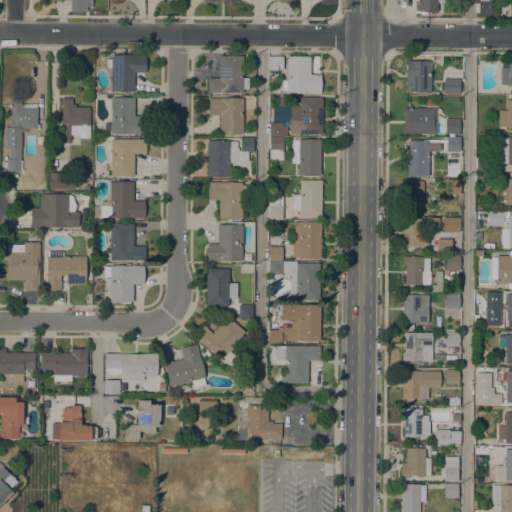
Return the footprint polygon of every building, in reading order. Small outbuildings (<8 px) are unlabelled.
[(91,0),(91,6),(87,6),(87,12),(70,12),(70,0),(58,0),(58,1),(45,1),(45,0),(91,0)] [(443,0),(443,2),(436,2),(436,12),(417,12),(417,0),(443,0)] [(477,0),(487,0),(487,1),(490,1),(490,15),(477,15),(477,0)] [(110,68),(105,68),(106,59),(111,59),(111,56),(144,56),(144,73),(134,73),(133,92),(110,91),(110,68)] [(219,56),(242,56),(242,78),(248,78),(248,89),(242,89),(242,93),(207,93),(207,78),(219,79),(219,56)] [(268,56),(282,56),(282,70),(268,70),(268,56)] [(406,93),(407,90),(406,90),(406,80),(405,80),(405,61),(431,62),(431,56),(441,56),(441,65),(431,65),(431,67),(430,67),(430,93),(406,93)] [(310,57),(309,75),(320,75),(320,93),(309,93),(286,92),(286,91),(281,91),(282,81),(286,81),(286,57),(310,57)] [(511,87),(507,87),(507,85),(500,85),(500,67),(507,68),(507,59),(511,59),(511,87)] [(459,79),(459,94),(443,94),(443,79),(459,79)] [(287,97),(286,107),(277,107),(278,97),(287,97)] [(321,135),(288,135),(289,106),(298,106),(298,97),(321,98),(321,135)] [(20,149),(20,171),(6,171),(6,159),(10,159),(10,149),(4,149),(4,128),(8,128),(8,120),(10,120),(10,99),(20,98),(20,105),(23,105),(23,108),(36,108),(36,129),(23,129),(20,133),(20,149)] [(89,138),(79,138),(79,135),(70,135),(70,141),(59,141),(59,117),(61,117),(61,98),(71,98),(71,105),(75,105),(75,108),(89,108),(89,138)] [(134,98),(133,116),(145,117),(144,134),(104,133),(104,123),(110,123),(111,98),(134,98)] [(242,99),(242,100),(248,100),(248,112),(242,112),(242,134),(219,134),(219,115),(208,115),(208,99),(242,99)] [(498,111),(506,111),(506,100),(511,100),(511,127),(497,127),(498,111)] [(436,109),(436,134),(403,133),(403,108),(436,109)] [(459,119),(459,134),(445,134),(445,119),(459,119)] [(269,123),(282,123),(282,127),(286,127),(286,136),(269,136),(269,123)] [(282,161),(269,161),(269,138),(282,138),(282,161)] [(440,151),(428,151),(428,176),(406,176),(406,141),(408,141),(408,140),(446,140),(446,138),(459,138),(459,152),(446,151),(446,142),(440,142),(440,143),(440,151)] [(511,138),(511,165),(507,165),(507,164),(500,164),(500,138),(511,138)] [(145,140),(145,154),(133,154),(133,176),(110,176),(110,139),(145,140)] [(229,141),(229,142),(236,142),(236,148),(237,148),(237,151),(239,151),(239,139),(252,139),(252,152),(247,152),(247,162),(229,162),(229,177),(206,177),(207,141),(229,141)] [(319,176),(297,175),(297,164),(291,164),(291,140),(297,140),(320,140),(319,176)] [(489,157),(489,171),(475,171),(475,157),(489,157)] [(88,172),(79,172),(79,163),(88,163),(88,172)] [(48,173),(74,173),(74,189),(48,189),(48,173)] [(511,179),(511,206),(497,206),(498,179),(511,179)] [(320,218),(298,217),(299,210),(290,210),(291,195),(299,195),(299,180),(321,180),(320,218)] [(459,180),(459,194),(445,194),(445,180),(459,180)] [(93,218),(93,206),(97,206),(100,203),(100,201),(105,201),(108,198),(108,181),(133,182),(133,201),(144,201),(143,218),(93,218)] [(422,208),(405,208),(405,181),(423,181),(422,208)] [(218,200),(207,200),(207,182),(218,182),(218,183),(241,183),(241,185),(248,186),(248,195),(241,195),(241,219),(218,219),(218,200)] [(71,195),(73,198),(73,201),(75,204),(76,207),(75,210),(74,212),(78,212),(78,228),(35,227),(35,228),(40,228),(40,231),(33,231),(33,228),(30,228),(30,208),(39,208),(40,194),(67,194),(71,195)] [(281,219),(268,219),(268,196),(282,196),(281,219)] [(511,213),(511,250),(511,249),(500,249),(500,229),(506,229),(506,225),(502,225),(502,226),(487,225),(488,213),(511,213)] [(459,218),(459,232),(442,232),(442,218),(459,218)] [(420,234),(427,234),(427,245),(420,245),(421,247),(402,247),(402,234),(403,234),(403,219),(420,219),(420,234)] [(319,259),(297,258),(291,257),(292,223),(320,223),(319,259)] [(132,247),(144,247),(144,261),(109,261),(110,224),(133,224),(132,247)] [(241,261),(207,261),(207,244),(218,244),(219,225),(242,225),(241,261)] [(38,291),(24,291),(24,280),(5,280),(5,274),(6,274),(6,258),(1,258),(1,253),(6,253),(6,252),(7,252),(7,245),(23,245),(23,243),(28,243),(28,234),(37,234),(37,243),(39,243),(38,291)] [(451,239),(450,252),(436,252),(436,239),(451,239)] [(268,261),(268,248),(281,248),(281,262),(268,262),(268,261)] [(45,290),(46,256),(47,256),(47,251),(62,251),(62,256),(86,257),(85,284),(61,284),(61,290),(45,290)] [(459,256),(459,270),(445,270),(445,256),(459,256)] [(496,279),(491,279),(491,258),(496,258),(496,256),(511,256),(511,283),(496,283),(496,279)] [(404,266),(401,266),(401,257),(422,257),(422,258),(429,258),(429,272),(430,272),(429,285),(404,284),(404,266)] [(295,262),(295,264),(319,264),(319,301),(284,301),(284,299),(283,299),(283,293),(287,292),(289,291),(290,288),(290,274),(268,274),(268,262),(281,262),(295,262)] [(132,302),(109,302),(109,290),(104,290),(104,279),(103,279),(103,266),(124,266),(124,264),(130,264),(130,266),(143,266),(143,284),(132,284),(132,302)] [(228,283),(236,283),(236,298),(228,298),(228,306),(205,306),(205,269),(228,269),(228,283)] [(429,292),(429,285),(435,285),(435,273),(441,273),(442,292),(429,292)] [(500,292),(484,292),(483,325),(499,326),(500,292)] [(458,294),(458,309),(445,308),(445,294),(458,294)] [(511,328),(507,328),(507,321),(506,321),(506,320),(499,320),(499,310),(505,310),(505,294),(511,294),(511,328)] [(427,323),(421,323),(421,324),(417,324),(417,323),(402,323),(402,295),(427,295),(427,323)] [(287,340),(287,344),(267,343),(268,330),(277,330),(277,328),(290,328),(291,320),(280,320),(280,311),(278,311),(278,305),(280,306),(280,304),(298,305),(319,306),(319,341),(287,340)] [(252,305),(252,319),(238,319),(238,305),(252,305)] [(231,346),(235,350),(226,361),(222,357),(220,360),(193,336),(203,325),(212,334),(227,317),(244,332),(231,346)] [(444,347),(444,332),(458,332),(458,347),(445,347),(444,347)] [(511,362),(511,332),(503,333),(504,363),(511,362)] [(402,361),(401,352),(404,352),(404,333),(431,333),(431,361),(402,361)] [(204,378),(169,387),(164,364),(182,360),(179,349),(196,345),(204,378)] [(319,347),(319,361),(307,361),(307,383),(284,383),(284,382),(280,382),(280,376),(284,376),(284,365),(268,365),(268,350),(275,350),(275,346),(319,347)] [(35,353),(35,368),(33,368),(33,370),(27,370),(27,373),(22,373),(22,382),(2,382),(2,375),(0,375),(0,348),(5,348),(5,353),(35,353)] [(70,353),(70,349),(87,349),(87,357),(86,357),(86,375),(71,375),(71,381),(53,381),(53,375),(52,375),(52,370),(41,370),(41,358),(40,358),(40,353),(70,353)] [(119,394),(102,393),(102,381),(103,381),(103,380),(105,380),(105,368),(104,368),(104,354),(157,354),(156,376),(143,376),(143,381),(126,381),(126,376),(119,376),(119,375),(117,375),(117,380),(119,380),(119,381),(119,394)] [(457,370),(458,384),(444,384),(444,370),(457,370)] [(511,370),(511,402),(495,402),(495,392),(498,392),(498,373),(505,373),(505,370),(511,370)] [(439,388),(428,388),(428,399),(401,399),(401,371),(439,372),(439,388)] [(0,398),(15,398),(15,402),(22,402),(22,426),(18,426),(18,437),(0,437),(0,398)] [(148,401),(148,405),(159,405),(159,421),(157,421),(157,427),(154,427),(154,433),(145,433),(145,431),(138,431),(138,439),(123,439),(123,425),(136,425),(136,414),(135,414),(135,407),(136,407),(136,400),(148,401)] [(215,400),(215,413),(197,413),(198,400),(215,400)] [(58,438),(51,438),(51,423),(59,423),(58,422),(61,422),(61,409),(70,408),(70,405),(75,405),(75,406),(80,406),(80,425),(84,425),(84,426),(90,426),(90,427),(95,427),(95,439),(90,439),(90,441),(58,441),(58,438)] [(247,405),(267,405),(267,422),(271,421),(271,424),(281,424),(281,439),(247,439),(247,405)] [(420,437),(403,437),(403,417),(401,417),(401,409),(421,410),(420,437)] [(511,412),(511,439),(495,439),(495,426),(504,426),(504,412),(511,412)] [(459,431),(459,443),(448,443),(448,445),(434,444),(434,430),(448,430),(448,431),(459,431)] [(424,458),(429,458),(430,475),(417,475),(417,478),(412,478),(412,475),(407,475),(407,477),(405,477),(405,476),(400,476),(400,463),(406,463),(406,448),(424,448),(424,458)] [(511,449),(511,480),(505,480),(505,483),(495,483),(495,466),(505,466),(505,449),(511,449)] [(457,481),(443,481),(443,466),(444,466),(444,456),(457,456),(457,481)] [(0,465),(16,482),(8,489),(12,493),(0,504),(0,465)] [(419,485),(424,485),(424,501),(419,501),(419,511),(400,511),(401,484),(419,484),(419,485)] [(457,498),(443,497),(443,484),(457,484),(457,498)] [(490,511),(490,485),(511,485),(511,511),(490,511)]
